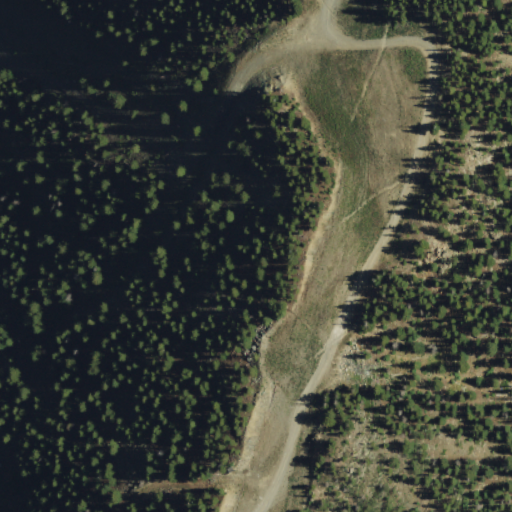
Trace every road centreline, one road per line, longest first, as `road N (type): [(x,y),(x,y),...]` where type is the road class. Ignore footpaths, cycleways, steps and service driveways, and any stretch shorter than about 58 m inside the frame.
road 1 (track): [(333,0),(320,25),(332,37),(422,47),(431,87),(408,181),(259,511)]
road 2 (track): [(206,511),(176,423),(192,227),(178,123),(26,0)]
road 3 (track): [(332,37),(303,32),(261,54),(204,158),(78,307),(0,334)]
road 4 (track): [(96,249),(0,73)]
